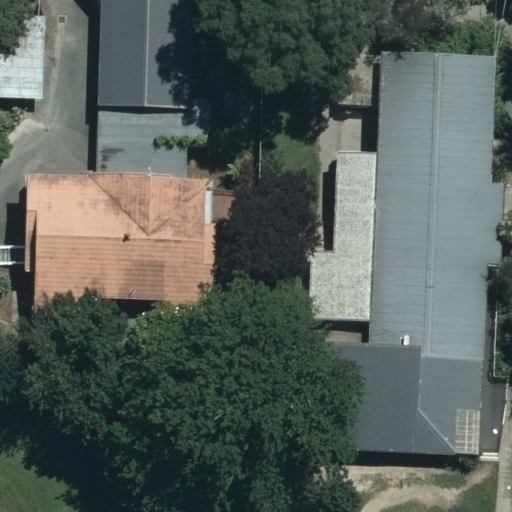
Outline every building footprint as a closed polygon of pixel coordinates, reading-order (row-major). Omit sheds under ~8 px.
[(97,0),(100,3),(97,182),(191,183),(193,0),(97,0)] [(0,103),(40,105),(44,21),(0,19),(0,103)] [(400,54),(385,53),(378,153),(315,153),(310,321),(370,324),(369,347),(422,348),(421,359),(484,362),(486,361),(489,265),(503,266),(505,184),(493,184),(499,58),(400,54)] [(191,183),(27,188),(31,326),(95,324),(94,307),(161,305),(161,329),(211,328),(207,183),(191,183)] [(369,347),(329,346),(328,452),(481,456),(484,362),(421,359),(422,348),(369,347)]
